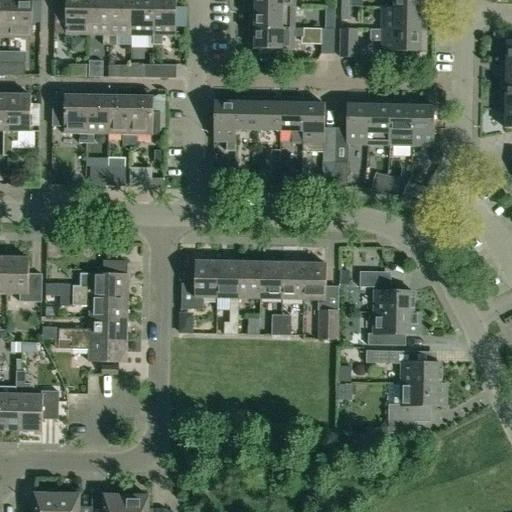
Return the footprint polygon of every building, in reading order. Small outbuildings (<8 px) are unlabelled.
[(0,0),(0,37),(8,38),(8,0),(0,0)] [(31,1),(8,0),(8,38),(31,38),(31,1)] [(65,0),(65,35),(88,36),(88,0),(65,0)] [(88,0),(88,36),(102,36),(102,45),(109,45),(109,44),(110,0),(88,0)] [(116,36),(131,36),(131,0),(110,0),(109,44),(109,45),(116,46),(116,36)] [(131,0),(131,36),(153,36),(153,0),(131,0)] [(177,0),(153,0),(153,36),(177,37),(177,0)] [(183,0),(184,15),(196,15),(195,0),(183,0)] [(426,9),(426,0),(393,0),(394,8),(426,9)] [(255,13),(250,13),(250,27),(283,28),(283,29),(293,29),(293,7),(295,7),(250,5),(250,6),(255,6),(255,13)] [(349,7),(341,7),(340,20),(349,20),(349,7)] [(381,30),(421,31),(421,25),(426,25),(426,9),(394,8),(381,8),(380,30),(381,30)] [(334,30),(334,18),(325,17),(325,29),(334,30)] [(283,29),(283,28),(250,27),(249,50),(294,51),(295,38),(304,38),(304,29),(293,29),(283,29)] [(322,29),(321,55),(333,56),(334,30),(325,29),(322,29)] [(340,30),(340,59),(356,59),(356,31),(340,30)] [(381,30),(381,52),(420,53),(421,31),(381,30)] [(500,69),(499,84),(511,83),(511,61),(505,61),(505,69),(500,69)] [(101,78),(101,63),(88,63),(88,78),(101,78)] [(7,64),(7,76),(24,76),(24,64),(7,64)] [(85,78),(85,66),(70,66),(69,78),(85,78)] [(143,79),(152,79),(152,66),(143,66),(143,79)] [(152,66),(152,79),(175,79),(176,66),(152,66)] [(504,106),(511,106),(511,83),(499,84),(499,100),(504,101),(504,106)] [(7,96),(0,95),(0,131),(3,132),(3,144),(11,144),(12,142),(12,132),(7,132),(7,96)] [(30,96),(7,96),(7,132),(12,132),(12,142),(18,143),(18,132),(30,132),(30,127),(38,127),(39,106),(30,105),(30,96)] [(79,144),(87,144),(87,96),(64,96),(64,133),(79,134),(79,144)] [(93,134),(108,134),(109,96),(87,96),(87,144),(93,144),(93,134)] [(121,145),(130,145),(130,97),(109,96),(108,134),(121,134),(121,145)] [(153,97),(130,97),(130,145),(136,145),(136,134),(159,135),(159,112),(152,112),(153,97)] [(236,131),(258,132),(258,99),(243,99),(243,104),(236,104),(236,131)] [(258,132),(280,132),(281,100),(258,99),(258,132)] [(346,146),(367,146),(368,100),(347,99),(346,146)] [(297,100),(281,100),(280,132),(292,133),(291,145),(302,146),(302,153),(303,153),(303,145),(304,105),(297,105),(297,100)] [(368,100),(367,146),(389,147),(389,135),(390,102),(375,102),(375,100),(368,100)] [(389,135),(389,147),(412,147),(413,107),(406,107),(406,103),(390,102),(389,135)] [(235,131),(236,131),(236,104),(214,103),(213,143),(226,143),(226,152),(235,152),(235,131)] [(322,163),(334,164),(335,134),(324,134),(324,106),(304,105),(303,145),(303,153),(322,153),(322,163)] [(434,108),(413,107),(412,147),(433,148),(433,156),(442,156),(442,138),(433,138),(434,108)] [(3,144),(2,157),(11,157),(11,144),(3,144)] [(140,180),(159,179),(158,155),(139,156),(140,180)] [(347,164),(334,164),(334,189),(347,189),(347,164)] [(89,187),(108,187),(108,169),(90,168),(89,187)] [(235,169),(212,168),(212,187),(234,187),(235,169)] [(125,169),(108,169),(108,187),(124,188),(125,169)] [(280,178),(279,188),(301,188),(302,170),(280,169),(280,178)] [(414,173),(407,187),(421,193),(428,179),(414,173)] [(383,195),(385,186),(387,177),(375,174),(370,192),(383,195)] [(244,187),(257,187),(257,178),(244,177),(244,187)] [(387,177),(385,186),(383,195),(395,198),(399,180),(387,177)] [(257,178),(257,187),(279,188),(280,178),(269,178),(257,178)] [(151,188),(163,189),(163,180),(151,180),(151,188)] [(18,302),(41,302),(41,275),(28,275),(28,259),(5,259),(5,294),(18,294),(18,302)] [(203,298),(217,298),(217,262),(195,262),(195,284),(182,283),(181,310),(203,310),(203,298)] [(230,322),(224,322),(224,333),(237,334),(238,299),(239,299),(239,263),(217,262),(217,298),(230,299),(230,322)] [(239,299),(259,299),(260,264),(239,263),(239,299)] [(259,299),(281,300),(282,264),(260,264),(259,299)] [(281,300),(303,301),(303,265),(282,264),(281,300)] [(303,265),(303,301),(325,301),(326,265),(303,265)] [(75,285),(75,273),(54,273),(54,285),(75,285)] [(373,288),(373,313),(413,314),(413,313),(413,292),(384,292),(384,273),(359,273),(359,288),(373,288)] [(72,287),(72,297),(126,298),(127,275),(90,274),(90,275),(80,275),(79,287),(72,287)] [(89,319),(126,319),(126,298),(72,297),(72,306),(89,307),(89,319)] [(270,323),(266,307),(254,310),(258,326),(270,323)] [(337,312),(319,312),(318,340),(337,341),(337,312)] [(367,334),(367,346),(397,346),(397,335),(418,335),(419,313),(413,313),(413,314),(373,313),(373,334),(367,334)] [(281,336),(281,316),(272,316),(272,336),(281,336)] [(281,316),(281,336),(291,336),(291,316),(281,316)] [(58,340),(71,340),(126,341),(126,319),(89,319),(89,330),(58,329),(58,340)] [(248,335),(259,335),(259,327),(248,327),(248,335)] [(221,376),(220,361),(231,360),(230,336),(186,338),(188,377),(221,376)] [(71,349),(88,349),(88,362),(125,362),(126,341),(71,340),(71,349)] [(401,364),(400,384),(446,385),(446,384),(439,384),(440,363),(411,363),(411,352),(365,352),(365,364),(401,364)] [(117,366),(102,366),(101,374),(117,374),(117,366)] [(24,372),(15,372),(15,383),(24,383),(24,372)] [(41,397),(29,396),(29,384),(24,384),(24,383),(15,383),(15,395),(19,395),(19,431),(42,431),(42,420),(57,420),(57,392),(41,392),(41,397)] [(388,405),(387,422),(425,422),(425,406),(446,407),(446,385),(400,384),(400,405),(388,405)] [(19,395),(15,395),(0,394),(0,430),(19,431),(19,395)] [(34,511),(56,511),(56,494),(34,494),(34,511)] [(78,511),(79,495),(56,494),(56,511),(78,511)] [(126,511),(127,495),(103,495),(103,511),(126,511)] [(126,511),(147,511),(148,496),(127,495),(126,511)]
